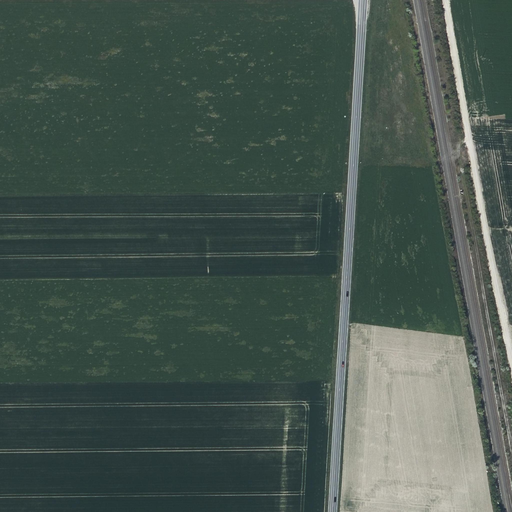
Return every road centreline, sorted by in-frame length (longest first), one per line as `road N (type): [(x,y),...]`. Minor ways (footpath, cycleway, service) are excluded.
road 1 (primary): [(332,511),(363,0)]
road 2 (track): [(443,0),(511,358)]
